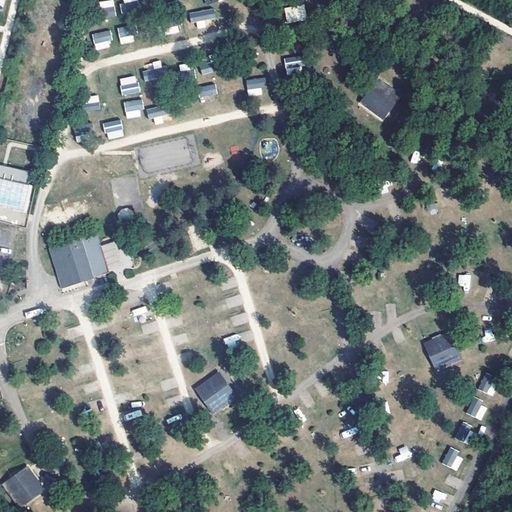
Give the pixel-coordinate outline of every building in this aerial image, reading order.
[(113,0),(110,0),(99,2),(102,18),(116,16),(113,0)] [(138,0),(120,0),(123,13),(140,11),(138,0)] [(287,23),(307,19),(304,4),(284,8),(287,23)] [(190,22),(208,21),(216,21),(215,9),(189,11),(190,22)] [(135,42),(133,25),(117,27),(120,44),(135,42)] [(92,34),(96,51),(113,46),(109,30),(92,34)] [(210,54),(209,63),(201,63),(200,73),(214,74),(215,54),(210,54)] [(306,75),(305,56),(285,58),(286,77),(306,75)] [(161,60),(152,62),(153,69),(142,71),(144,81),(164,77),(161,60)] [(120,78),(121,95),(139,93),(137,76),(120,78)] [(264,78),(246,79),(248,96),(265,94),(264,78)] [(382,83),(366,105),(387,120),(402,98),(382,83)] [(98,95),(82,97),(83,111),(100,110),(98,95)] [(143,116),(141,99),(124,102),(126,119),(143,116)] [(148,118),(164,115),(163,106),(146,109),(148,118)] [(120,119),(103,123),(107,140),(124,136),(120,119)] [(73,126),(76,142),(94,138),(91,123),(73,126)] [(27,183),(29,171),(0,165),(0,217),(4,218),(19,221),(26,183),(27,183)] [(130,208),(118,210),(119,218),(131,216),(130,208)] [(50,249),(62,290),(95,280),(94,278),(110,273),(98,234),(50,249)] [(459,274),(457,288),(469,290),(471,275),(459,274)] [(146,306),(133,310),(134,316),(147,312),(146,306)] [(493,330),(484,330),(484,341),(493,341),(493,330)] [(447,332),(424,343),(434,366),(458,355),(447,332)] [(485,372),(478,389),(492,395),(499,379),(485,372)] [(236,402),(220,381),(198,398),(214,419),(236,402)] [(472,398),(466,413),(482,420),(488,405),(472,398)] [(460,422),(455,439),(468,443),(473,425),(460,422)] [(441,463),(456,471),(464,456),(449,448),(441,463)] [(23,511),(47,494),(30,471),(5,490),(22,511),(23,511)] [(435,489),(431,499),(443,503),(447,494),(435,489)]
